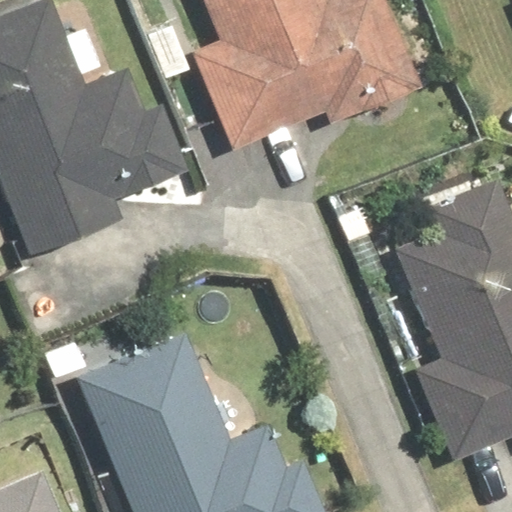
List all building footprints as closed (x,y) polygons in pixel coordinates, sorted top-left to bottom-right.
[(39,0),(32,0),(0,13),(0,217),(21,267),(180,201),(126,72),(79,92),(39,0)] [(320,133),(410,94),(369,0),(185,0),(202,39),(172,52),(217,156),(312,115),(320,133)] [(511,257),(484,194),(376,241),(428,360),(392,376),(435,475),(511,442),(511,441),(511,257)] [(175,335),(66,382),(122,511),(299,511),(264,431),(225,449),(175,335)] [(38,511),(18,464),(0,471),(0,511),(38,511)]
